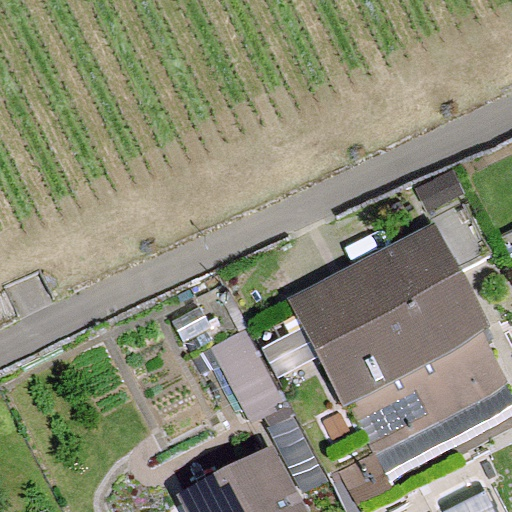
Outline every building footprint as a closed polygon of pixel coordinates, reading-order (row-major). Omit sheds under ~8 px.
[(462,191),(452,169),(416,186),(426,209),(444,201),(444,200),(462,191)] [(491,256),(463,202),(421,224),(428,239),(297,308),(373,454),(474,401),(474,402),(506,385),(478,332),(479,331),(451,277),(491,256)] [(210,330),(199,309),(172,324),(183,345),(210,330)] [(284,400),(248,329),(213,348),(249,419),(284,400)] [(293,511),(268,463),(189,503),(193,511),(293,511)]
